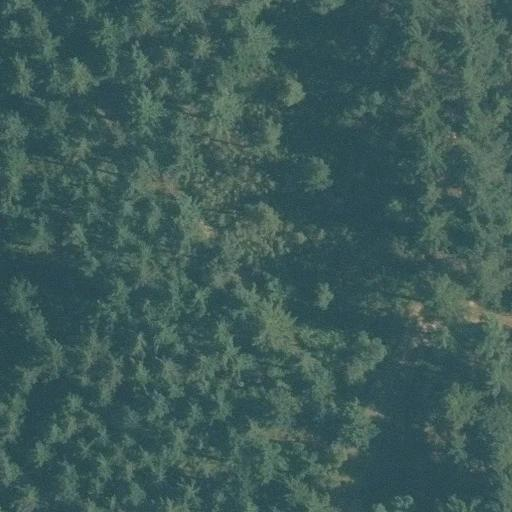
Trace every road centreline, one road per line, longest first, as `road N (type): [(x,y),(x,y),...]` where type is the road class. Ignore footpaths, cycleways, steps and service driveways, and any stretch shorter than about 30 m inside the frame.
road 1 (track): [(438,0),(482,511)]
road 2 (track): [(332,511),(457,249)]
